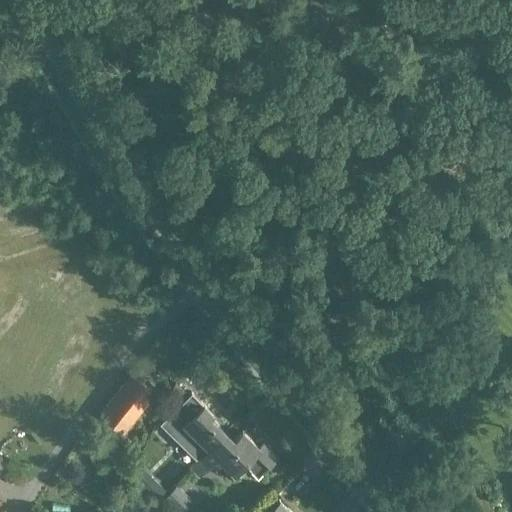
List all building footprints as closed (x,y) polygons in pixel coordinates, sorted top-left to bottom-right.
[(131,375),(115,394),(139,413),(155,393),(131,375)] [(199,458),(199,459),(225,433),(209,417),(212,414),(191,393),(171,413),(208,449),(199,458)] [(115,394),(100,414),(124,433),(139,413),(115,394)] [(209,468),(217,459),(237,478),(246,468),(257,479),(276,459),(262,445),(258,449),(242,432),(234,441),(225,433),(199,459),(199,458),(189,469),(199,478),(209,468)] [(166,491),(154,480),(145,489),(157,500),(166,491)] [(290,511),(278,500),(266,511),(290,511)]
